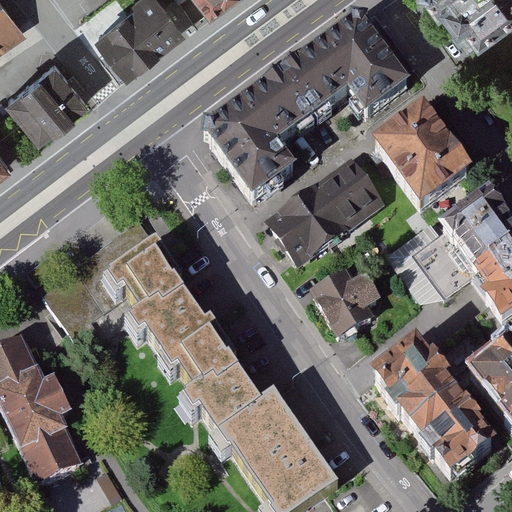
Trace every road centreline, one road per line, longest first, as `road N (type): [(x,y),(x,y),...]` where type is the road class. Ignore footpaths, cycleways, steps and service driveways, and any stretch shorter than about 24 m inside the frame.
road 1 (residential): [(422,511),(165,154),(137,127)]
road 2 (primary): [(309,0),(137,127)]
road 3 (residential): [(388,0),(511,167)]
road 4 (primary): [(137,127),(0,232)]
road 5 (residential): [(137,127),(33,0)]
